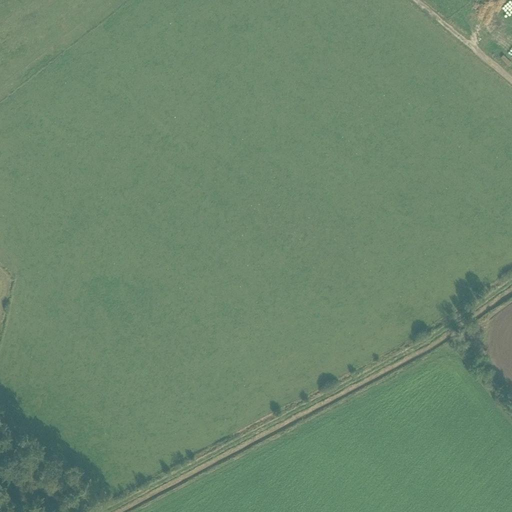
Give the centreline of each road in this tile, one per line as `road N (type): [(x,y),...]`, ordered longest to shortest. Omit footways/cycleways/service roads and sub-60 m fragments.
road 1 (track): [(511,282),(425,342),(99,511)]
road 2 (track): [(511,81),(412,0)]
